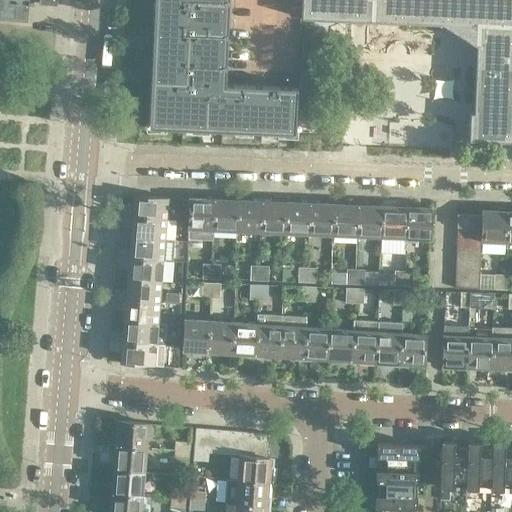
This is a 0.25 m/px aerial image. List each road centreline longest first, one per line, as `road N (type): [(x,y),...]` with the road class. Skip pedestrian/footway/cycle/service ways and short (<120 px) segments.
road 1 (residential): [(511,184),(82,162)]
road 2 (residential): [(321,407),(63,386)]
road 3 (unclassified): [(63,386),(82,162)]
road 4 (residential): [(511,414),(321,407)]
road 5 (unclassified): [(53,511),(63,386)]
